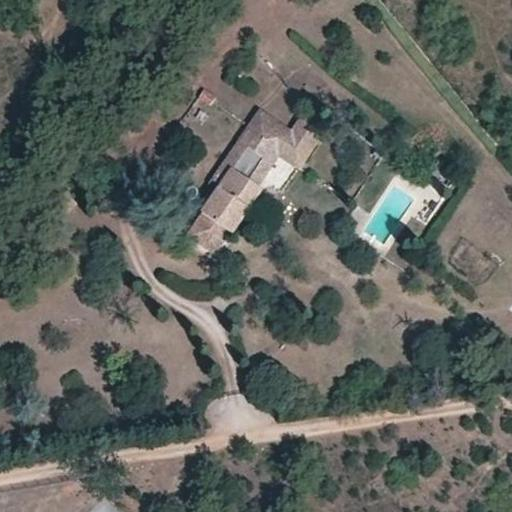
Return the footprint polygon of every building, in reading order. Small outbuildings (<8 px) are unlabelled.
[(201,94),(195,103),(207,110),(212,101),(201,94)] [(222,167),(230,173),(256,136),(261,129),(284,145),(291,135),(260,113),(222,167)] [(256,136),(282,154),(285,150),(303,162),(322,135),(301,121),(291,135),(284,145),(261,129),(256,136)] [(226,242),(263,189),(259,187),(250,181),(265,159),(274,165),(282,154),(256,136),(230,173),(221,186),(213,198),(182,242),(208,260),(223,240),(226,242)] [(300,166),(303,162),(285,150),(282,154),(300,166)] [(259,187),(274,165),(265,159),(250,181),(259,187)] [(213,181),(221,186),(230,173),(222,167),(213,181)] [(213,198),(221,186),(213,181),(205,192),(213,198)] [(52,227),(75,207),(54,183),(31,204),(52,227)]
